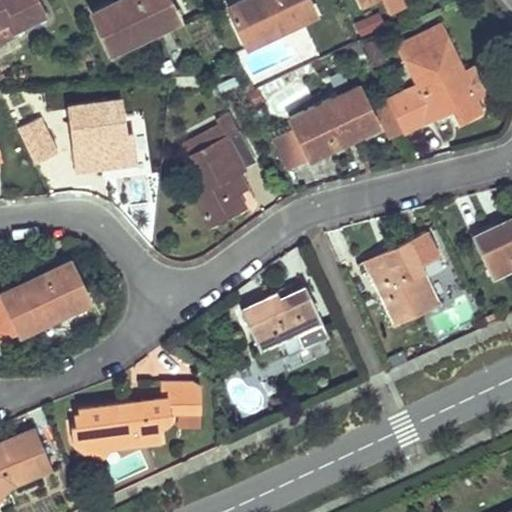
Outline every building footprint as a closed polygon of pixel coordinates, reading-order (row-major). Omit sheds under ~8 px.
[(0,0),(0,25),(8,21),(12,30),(43,15),(35,0),(0,0)] [(112,0),(90,11),(109,51),(177,19),(167,0),(112,0)] [(235,0),(226,4),(246,46),(314,13),(307,0),(264,0),(266,4),(255,9),(250,0),(235,0)] [(266,4),(264,0),(250,0),(255,9),(266,4)] [(358,0),(360,4),(368,0),(384,0),(389,8),(405,0),(358,0)] [(378,11),(352,23),(358,37),(384,24),(378,11)] [(0,25),(0,36),(12,30),(8,21),(0,25)] [(439,24),(396,44),(414,82),(391,94),(408,130),(433,118),(428,107),(444,99),(449,110),(455,121),(480,109),(475,98),(460,67),(439,24)] [(376,37),(361,44),(372,67),(386,60),(376,37)] [(474,60),(460,67),(475,98),(489,91),(474,60)] [(18,72),(0,72),(0,83),(18,83),(18,72)] [(356,84),(287,117),(306,158),(343,140),(336,126),(349,119),(346,113),(365,104),(356,84)] [(384,97),(402,133),(408,130),(391,94),(384,97)] [(17,110),(27,132),(42,124),(58,156),(69,150),(70,151),(77,148),(87,143),(92,153),(102,173),(135,157),(120,125),(121,125),(112,106),(100,112),(94,98),(54,117),(49,106),(37,112),(32,102),(17,110)] [(428,107),(433,118),(449,110),(444,99),(428,107)] [(336,126),(343,140),(375,125),(365,104),(346,113),(349,119),(336,126)] [(200,186),(191,191),(206,223),(241,206),(232,189),(225,174),(235,169),(253,160),(228,111),(213,119),(216,123),(178,142),(200,186)] [(306,158),(287,117),(263,128),(282,169),(306,158)] [(87,143),(77,148),(82,158),(92,153),(87,143)] [(225,174),(232,189),(242,184),(235,169),(225,174)] [(511,214),(470,234),(489,275),(511,264),(511,214)] [(368,269),(394,324),(437,303),(418,264),(432,257),(420,232),(386,248),(391,258),(368,269)] [(391,258),(386,248),(363,259),(368,269),(391,258)] [(34,275),(0,291),(20,332),(65,310),(73,327),(95,316),(87,300),(68,258),(34,275)] [(239,306),(264,361),(326,333),(303,282),(282,292),(285,298),(279,301),(276,295),(274,290),(239,306)] [(279,301),(285,298),(282,292),(276,295),(279,301)] [(467,298),(426,313),(435,337),(476,321),(467,298)] [(73,422),(68,422),(71,440),(81,448),(88,448),(89,459),(96,459),(107,445),(158,438),(157,426),(164,425),(169,418),(169,410),(198,411),(199,385),(189,379),(158,379),(159,395),(98,402),(75,405),(76,410),(72,411),(73,422)] [(0,492),(5,485),(50,467),(33,426),(0,439),(0,492)]
